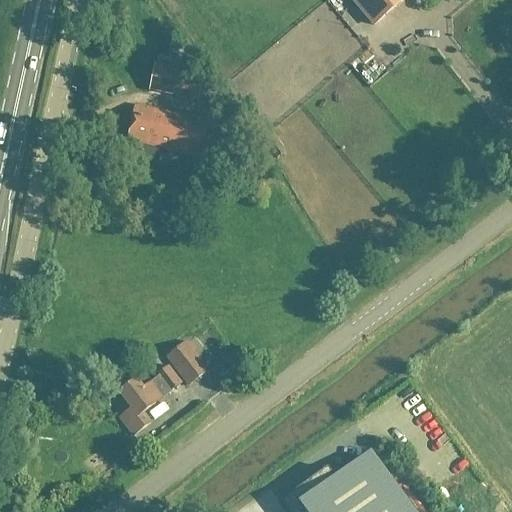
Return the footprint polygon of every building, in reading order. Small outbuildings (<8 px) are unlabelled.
[(349,0),(374,28),(404,2),(402,0),(349,0)] [(203,82),(168,74),(163,95),(198,103),(203,82)] [(155,165),(158,151),(170,153),(169,155),(201,163),(210,122),(178,115),(178,117),(135,108),(127,144),(133,145),(130,159),(155,165)] [(187,341),(209,372),(229,357),(208,327),(187,341)] [(188,389),(209,373),(186,344),(166,360),(188,389)] [(152,408),(181,386),(169,369),(156,380),(159,384),(146,394),(137,382),(119,396),(131,411),(119,421),(133,438),(150,426),(143,416),(152,409),(152,408)] [(80,463),(90,477),(108,465),(99,451),(80,463)] [(412,511),(370,454),(334,480),(327,470),(281,504),(286,511),(412,511)]
